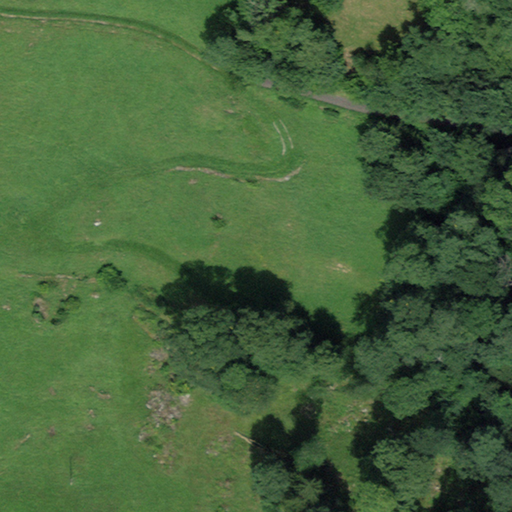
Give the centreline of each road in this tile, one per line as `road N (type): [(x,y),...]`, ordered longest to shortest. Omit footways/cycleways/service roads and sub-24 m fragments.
road 1 (track): [(511,131),(255,82),(132,24),(0,13)]
road 2 (track): [(221,69),(277,122),(288,158),(280,168),(172,163),(97,178),(29,225),(0,233)]
road 3 (track): [(0,248),(155,253),(220,298),(264,308)]
